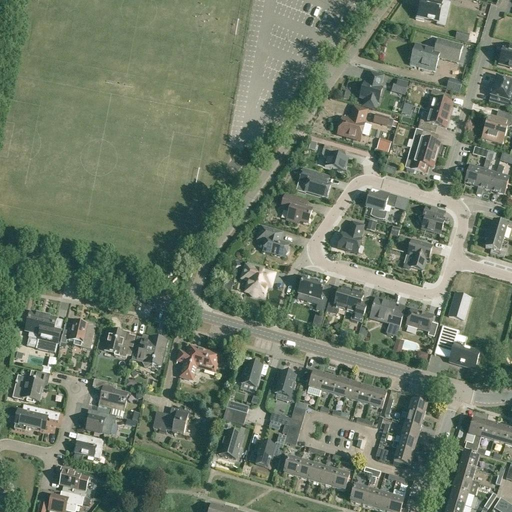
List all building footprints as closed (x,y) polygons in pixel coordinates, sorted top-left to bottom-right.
[(418,11),(416,21),(423,22),(424,20),(437,24),(439,15),(446,17),(448,9),(446,9),(448,3),(435,0),(434,0),(428,0),(427,6),(424,5),(422,4),(421,4),(421,5),(421,7),(420,12),(418,11)] [(443,42),(440,52),(415,45),(410,66),(435,73),(439,59),(458,64),(463,47),(443,42)] [(511,53),(509,52),(503,51),(503,52),(501,52),(499,60),(500,61),(499,66),(509,68),(509,69),(511,69),(511,53)] [(375,110),(377,103),(378,104),(382,89),(380,88),(383,77),(370,74),(367,84),(364,84),(363,87),(361,89),(360,94),(361,96),(360,99),(366,100),(364,107),(375,110)] [(511,82),(496,77),(490,97),(500,100),(499,106),(511,109),(511,97),(511,91),(511,82)] [(459,95),(463,83),(449,79),(446,91),(459,95)] [(408,84),(398,81),(396,87),(398,88),(397,94),(404,96),(408,84)] [(430,112),(449,117),(453,105),(443,102),(445,95),(432,92),(430,98),(433,100),(430,112)] [(367,112),(353,108),(351,117),(353,117),(351,121),(342,118),(337,136),(360,142),(365,125),(363,124),(364,120),(365,120),(367,112)] [(449,117),(430,112),(427,120),(421,118),(418,129),(431,133),(433,126),(446,130),(449,117)] [(511,124),(511,116),(498,112),(496,119),(490,117),(488,124),(486,123),(481,140),(502,146),(507,130),(505,129),(507,123),(511,124)] [(389,120),(375,116),(374,123),(387,127),(389,120)] [(416,131),(411,150),(437,158),(440,145),(427,141),(429,135),(416,131)] [(344,173),(348,160),(335,157),(337,150),(324,146),(322,155),(323,158),(327,159),(325,167),(344,173)] [(488,152),(475,149),(473,156),(486,160),(488,152)] [(437,158),(411,150),(405,169),(407,170),(406,173),(413,175),(414,172),(425,175),(427,168),(433,170),(437,158)] [(485,162),(483,170),(477,189),(491,193),(496,174),(488,172),(491,163),(485,162)] [(477,189),(483,170),(469,166),(464,185),(477,189)] [(498,167),(496,174),(491,193),(504,197),(510,178),(502,176),(504,169),(498,167)] [(326,199),(330,186),(327,186),(329,179),(303,171),(300,179),(301,182),(308,184),(305,193),(326,199)] [(397,198),(384,194),(382,200),(369,196),(365,208),(384,214),(386,207),(394,209),(397,198)] [(289,212),(287,222),(298,225),(299,222),(308,225),(312,211),(305,209),(307,203),(285,196),(281,210),(289,212)] [(444,214),(437,212),(426,209),(424,216),(418,219),(422,227),(422,230),(440,236),(444,222),(442,221),(444,214)] [(488,229),(486,235),(503,240),(507,228),(511,228),(511,223),(500,220),(499,224),(493,223),(491,230),(488,229)] [(360,240),(364,227),(352,224),(348,237),(342,235),(341,237),(340,237),(339,241),(340,242),(338,249),(358,255),(362,241),(360,240)] [(266,243),(263,252),(285,259),(286,256),(287,255),(288,254),(289,252),(289,250),(288,249),(289,246),(280,244),(283,234),(261,228),(257,241),(266,243)] [(503,240),(486,235),(485,241),(487,241),(485,249),(491,251),(490,255),(504,259),(505,254),(500,253),(503,240)] [(423,272),(428,256),(429,256),(430,256),(432,247),(412,241),(407,256),(413,258),(410,268),(423,272)] [(246,293),(250,294),(251,295),(251,296),(252,297),(253,297),(254,297),(254,298),(255,298),(256,298),(257,298),(258,297),(259,297),(264,298),(267,287),(271,288),(275,275),(246,267),(242,280),(249,282),(246,293)] [(316,311),(323,313),(330,289),(324,287),(325,285),(303,279),(301,286),(299,285),(297,292),(299,293),(297,300),(318,306),(316,311)] [(346,313),(351,293),(339,290),(336,301),(330,299),(326,314),(337,317),(339,311),(346,313)] [(351,293),(346,313),(353,315),(351,321),(362,324),(366,310),(360,308),(363,297),(351,293)] [(448,318),(464,322),(471,299),(455,295),(448,318)] [(399,331),(403,316),(393,313),(395,306),(376,300),(370,319),(381,322),(384,320),(390,322),(388,328),(399,331)] [(434,338),(438,325),(432,324),(434,317),(411,310),(406,326),(429,333),(428,336),(434,338)] [(58,345),(61,332),(54,331),(57,320),(30,314),(30,316),(28,316),(26,325),(28,325),(26,333),(30,334),(29,338),(38,341),(36,350),(55,355),(57,345),(58,345)] [(74,321),(69,342),(76,344),(76,343),(82,344),(81,349),(90,351),(96,326),(84,323),(83,325),(79,324),(79,322),(74,321)] [(464,368),(474,371),(479,354),(455,347),(459,333),(442,328),(437,347),(453,352),(449,363),(459,366),(459,367),(464,368)] [(131,358),(135,339),(130,338),(131,334),(118,331),(118,333),(109,331),(107,340),(106,339),(103,351),(115,354),(114,357),(126,360),(127,357),(131,358)] [(63,334),(60,348),(65,349),(66,345),(68,336),(63,334)] [(145,369),(151,365),(160,368),(166,342),(144,337),(143,341),(137,339),(133,358),(138,360),(138,362),(142,363),(145,369)] [(176,363),(184,365),(180,377),(192,381),(196,368),(215,373),(220,355),(192,347),(190,355),(179,351),(176,363)] [(51,368),(57,370),(59,359),(52,357),(51,368)] [(243,384),(256,388),(257,387),(259,388),(261,382),(259,381),(263,367),(259,367),(260,365),(253,362),(252,364),(249,363),(247,371),(245,370),(243,377),(245,378),(243,384)] [(294,392),(296,385),(294,384),(296,377),(291,376),(291,374),(284,372),(283,374),(282,373),(276,394),(289,398),(288,402),(293,403),(297,392),(294,392)] [(47,392),(50,377),(33,373),(31,381),(19,378),(15,395),(21,397),(21,399),(39,403),(42,391),(47,392)] [(321,393),(326,377),(314,373),(309,389),(321,393)] [(338,380),(326,377),(321,393),(333,396),(338,380)] [(350,384),(338,380),(333,396),(346,400),(350,384)] [(110,416),(116,418),(122,419),(124,413),(128,395),(115,392),(117,386),(94,381),(92,388),(102,391),(99,407),(112,410),(110,416)] [(350,384),(346,400),(358,404),(362,387),(350,384)] [(362,387),(358,404),(370,407),(374,391),(362,387)] [(387,395),(374,391),(370,407),(382,411),(387,395)] [(229,402),(227,409),(236,412),(247,415),(249,409),(249,408),(229,402)] [(412,402),(408,415),(424,419),(428,407),(412,402)] [(295,409),(306,412),(308,406),(297,403),(295,409)] [(15,425),(14,430),(26,433),(27,428),(40,431),(44,432),(47,419),(49,421),(59,423),(61,415),(55,414),(24,406),(22,412),(18,411),(15,425)] [(163,415),(159,431),(166,433),(167,430),(172,431),(172,433),(174,437),(177,434),(184,436),(187,420),(192,417),(189,413),(183,412),(181,408),(177,410),(171,409),(170,417),(168,416),(164,415),(163,415)] [(232,423),(236,412),(227,409),(224,420),(232,423)] [(295,409),(293,415),(305,418),(306,412),(295,409)] [(116,418),(110,416),(99,414),(98,420),(90,418),(87,432),(101,435),(101,434),(110,436),(112,425),(115,425),(116,418)] [(305,418),(293,415),(292,420),(303,424),(305,418)] [(408,415),(405,427),(421,431),(424,419),(408,415)] [(303,424),(292,420),(290,426),(301,429),(303,424)] [(481,440),(485,424),(473,420),(468,437),(481,440)] [(498,427),(485,424),(481,440),(493,444),(498,427)] [(290,426),(288,432),(300,435),(301,429),(290,426)] [(421,431),(405,427),(401,439),(417,443),(421,431)] [(510,431),(498,427),(493,444),(505,447),(510,431)] [(243,437),(226,432),(219,455),(236,460),(243,437)] [(300,435),(288,432),(286,437),(298,441),(300,435)] [(100,461),(104,441),(83,437),(82,443),(78,442),(75,455),(100,461)] [(298,441),(286,437),(285,444),(296,447),(298,441)] [(401,439),(398,451),(414,456),(417,443),(401,439)] [(256,450),(255,455),(254,455),(257,456),(258,457),(256,466),(268,469),(270,460),(272,461),(273,458),(280,460),(284,446),(283,446),(276,444),(275,447),(261,443),(258,451),(256,450)] [(414,456),(398,451),(394,464),(410,468),(414,456)] [(463,454),(460,467),(475,471),(479,459),(463,454)] [(296,478),(301,463),(289,459),(284,475),(296,478)] [(301,463),(296,478),(308,482),(313,466),(301,463)] [(325,470),(313,466),(308,482),(320,486),(325,470)] [(475,471),(460,467),(456,479),(472,483),(475,471)] [(61,468),(59,477),(62,478),(60,487),(73,490),(71,495),(84,498),(88,480),(80,478),(80,477),(73,475),(74,471),(61,468)] [(337,473),(325,470),(320,486),(332,489),(337,473)] [(372,475),(371,475),(371,477),(378,479),(379,477),(381,473),(373,471),(372,475)] [(337,473),(332,489),(344,493),(349,477),(337,473)] [(472,483),(456,479),(452,491),(468,495),(472,483)] [(362,507),(367,491),(355,487),(350,503),(362,507)] [(379,495),(367,491),(362,507),(375,510),(379,495)] [(452,491),(449,503),(464,507),(468,495),(452,491)] [(53,498),(50,511),(54,511),(75,511),(77,506),(82,508),(84,498),(71,495),(65,494),(63,501),(53,498)] [(488,501),(492,504),(496,497),(493,494),(488,501)] [(379,495),(375,510),(379,511),(387,511),(391,498),(379,495)] [(391,498),(387,511),(400,511),(404,502),(391,498)] [(496,511),(500,511),(506,503),(500,499),(494,510),(496,511)] [(492,504),(488,501),(484,508),(487,511),(492,504)] [(46,511),(48,503),(41,502),(39,511),(46,511)] [(449,503),(445,511),(463,511),(464,507),(449,503)] [(507,511),(511,506),(506,503),(500,511),(507,511)]
